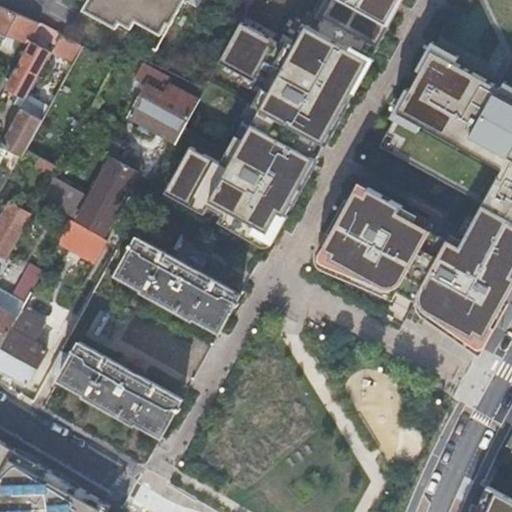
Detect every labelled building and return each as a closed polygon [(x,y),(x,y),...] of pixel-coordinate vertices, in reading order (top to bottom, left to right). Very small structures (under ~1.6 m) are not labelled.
[(86,0),(81,11),(115,30),(118,24),(131,31),(135,24),(136,24),(159,37),(166,25),(169,27),(183,0),(86,0)] [(393,0),(351,0),(384,18),(393,0)] [(511,0),(479,0),(507,59),(494,86),(511,95),(511,0)] [(0,32),(28,45),(39,25),(0,7),(0,32)] [(316,139),(324,143),(370,56),(303,18),(286,46),(274,68),(264,88),(272,93),(262,113),(316,139)] [(218,65),(264,88),(274,68),(286,46),(242,24),(218,65)] [(54,44),(58,36),(39,25),(28,45),(10,77),(5,87),(25,98),(25,97),(49,54),(34,46),(39,36),(54,44)] [(505,167),(483,206),(511,220),(511,95),(494,86),(432,53),(399,111),(505,167)] [(177,143),(199,104),(169,87),(168,89),(163,87),(167,81),(152,73),(128,116),(177,143)] [(21,158),(24,152),(41,121),(34,118),(41,105),(25,97),(25,98),(0,144),(0,187),(8,173),(0,169),(0,158),(5,149),(21,158)] [(505,167),(399,111),(379,148),(483,206),(505,167)] [(251,130),(307,156),(316,139),(262,113),(251,130)] [(205,200),(262,229),(274,207),(285,214),(314,161),(307,156),(251,130),(222,168),(205,200)] [(259,249),(267,247),(286,217),(285,214),(274,207),(262,229),(205,200),(222,168),(190,150),(162,197),(201,217),(206,211),(222,219),(218,226),(259,249)] [(60,183),(55,192),(47,188),(39,203),(103,238),(138,172),(111,158),(89,199),(60,183)] [(52,178),(56,170),(36,159),(31,167),(52,178)] [(55,192),(60,183),(52,178),(47,188),(55,192)] [(402,209),(369,187),(362,196),(355,192),(322,244),(330,249),(332,257),(343,263),(381,286),(390,286),(399,282),(431,232),(398,215),(402,209)] [(0,272),(30,218),(7,206),(0,219),(0,272)] [(511,220),(483,206),(472,225),(460,248),(448,242),(417,288),(416,296),(417,304),(430,313),(469,334),(472,329),(483,334),(511,284),(511,275),(507,272),(511,261),(511,220)] [(58,243),(95,264),(106,242),(69,222),(58,243)] [(330,249),(322,244),(316,257),(315,265),(320,272),(352,285),(392,303),(397,294),(416,305),(418,314),(449,339),(478,358),(511,294),(511,284),(483,334),(472,329),(469,334),(430,313),(417,304),(416,296),(417,288),(448,242),(431,232),(399,282),(390,286),(381,286),(343,263),(332,257),(330,249)] [(197,272),(192,269),(186,266),(175,260),(138,239),(117,275),(123,278),(121,280),(213,331),(214,329),(219,331),(239,296),(197,272)] [(175,260),(186,266),(189,261),(178,254),(175,260)] [(186,266),(192,269),(196,264),(195,257),(189,261),(186,266)] [(30,294),(42,273),(29,266),(12,298),(24,304),(30,294)] [(0,348),(16,320),(0,310),(0,348)] [(0,348),(0,371),(26,387),(46,352),(33,345),(43,328),(19,315),(16,320),(0,348)] [(61,352),(49,374),(59,380),(59,381),(64,384),(63,386),(154,437),(155,435),(160,438),(181,402),(140,379),(135,376),(128,372),(118,366),(79,344),(72,358),(61,352)] [(122,361),(118,366),(128,372),(132,366),(122,361)] [(132,366),(128,372),(135,376),(139,370),(137,363),(132,366)] [(135,376),(140,379),(143,373),(139,370),(135,376)] [(120,511),(123,508),(0,439),(0,511),(120,511)] [(511,511),(511,500),(487,488),(481,502),(476,511),(511,511)]
